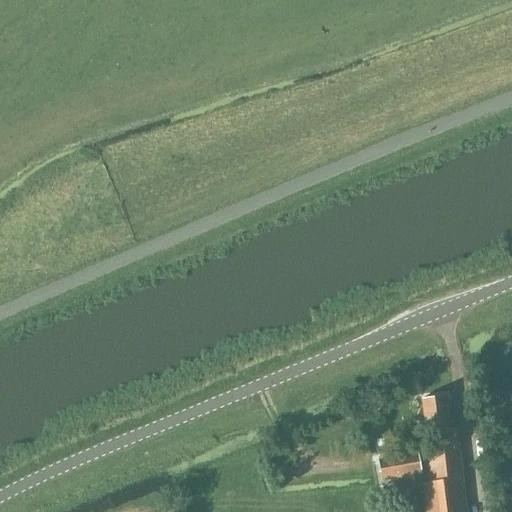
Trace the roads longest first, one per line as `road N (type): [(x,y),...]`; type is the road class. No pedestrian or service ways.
road 1 (unclassified): [(0,497),(511,282)]
road 2 (unclassified): [(0,314),(374,151),(511,101)]
